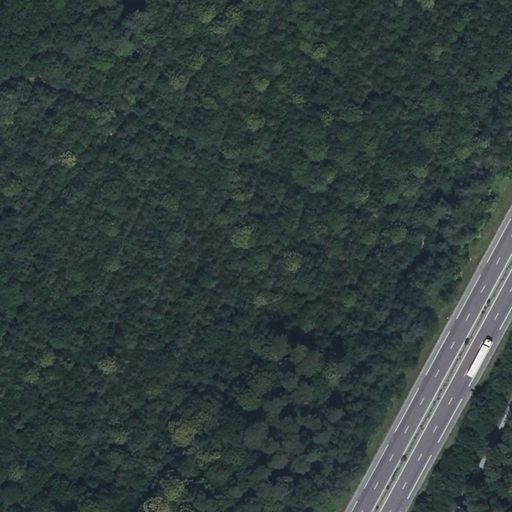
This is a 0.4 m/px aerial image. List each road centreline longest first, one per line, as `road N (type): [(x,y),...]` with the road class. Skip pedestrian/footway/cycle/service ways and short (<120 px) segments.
road 1 (track): [(511,70),(287,511)]
road 2 (trunk): [(511,234),(362,511)]
road 3 (trunk): [(389,511),(511,283)]
